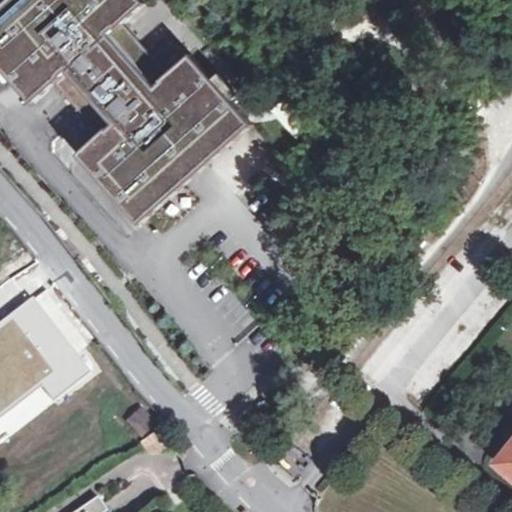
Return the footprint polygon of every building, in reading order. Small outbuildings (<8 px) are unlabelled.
[(6,0),(0,6),(0,75),(29,108),(51,88),(78,117),(57,137),(138,229),(252,126),(210,80),(201,88),(182,67),(190,59),(169,35),(147,55),(120,26),(142,5),(136,0),(6,0)] [(210,80),(190,59),(182,67),(201,88),(210,80)] [(271,111),(293,134),(303,124),(281,101),(271,111)] [(511,444),(497,462),(511,474),(511,444)] [(109,511),(99,497),(76,511),(109,511)]
